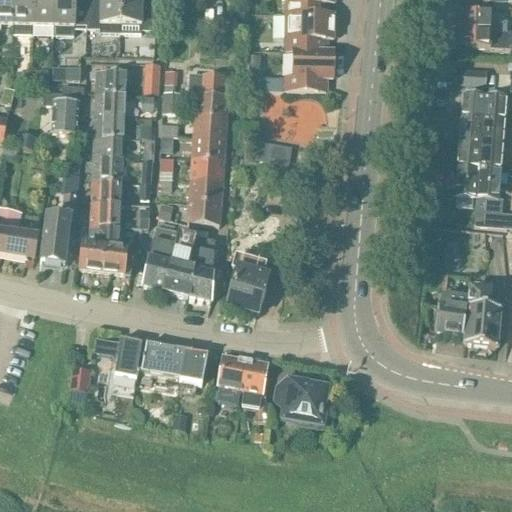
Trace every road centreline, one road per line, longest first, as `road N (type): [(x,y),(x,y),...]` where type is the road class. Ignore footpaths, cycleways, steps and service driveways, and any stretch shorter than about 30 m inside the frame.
road 1 (residential): [(358,333),(270,344),(0,290)]
road 2 (tertiary): [(358,333),(379,0)]
road 3 (tertiary): [(511,392),(393,367),(358,333)]
